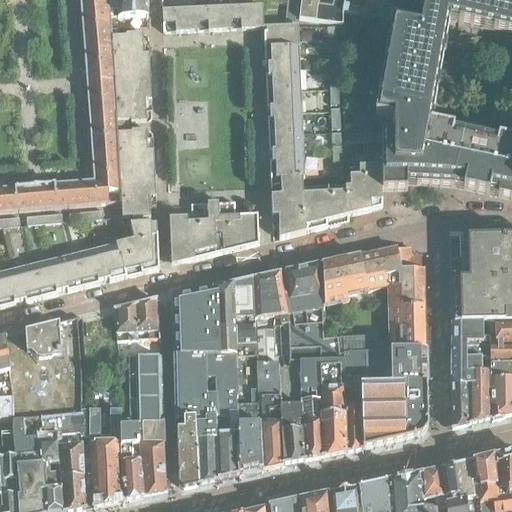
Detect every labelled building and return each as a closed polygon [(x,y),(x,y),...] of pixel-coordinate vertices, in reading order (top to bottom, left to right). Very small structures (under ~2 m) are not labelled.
[(120,13),(119,0),(105,1),(105,0),(79,0),(81,12),(106,10),(106,14),(120,13)] [(118,0),(119,0),(120,13),(106,14),(108,30),(114,30),(113,22),(150,23),(148,0),(118,0)] [(301,0),(299,11),(298,23),(341,28),(343,15),(345,0),(301,0)] [(345,0),(343,15),(368,20),(371,0),(345,0)] [(392,0),(371,0),(368,20),(388,24),(390,12),(391,8),(392,0)] [(511,0),(416,0),(413,18),(412,25),(392,22),(375,118),(381,119),(381,136),(381,169),(382,190),(381,193),(407,193),(407,187),(452,191),(511,203),(511,0)] [(413,18),(416,0),(392,0),(391,8),(390,12),(413,18)] [(287,7),(285,24),(295,25),(297,8),(287,7)] [(108,30),(106,14),(106,10),(81,12),(82,32),(108,30)] [(261,10),(229,11),(230,34),(262,32),(263,31),(261,10)] [(230,34),(229,11),(196,13),(197,36),(230,34)] [(197,36),(196,13),(164,15),(165,37),(197,36)] [(297,29),(263,31),(262,32),(263,53),(298,51),(297,29)] [(108,30),(82,32),(84,50),(109,49),(108,30)] [(335,30),(326,31),(326,41),(335,40),(335,30)] [(153,104),(151,58),(145,59),(144,38),(128,38),(128,40),(121,40),(121,33),(114,33),(115,48),(115,66),(116,84),(117,102),(118,119),(118,131),(126,130),(125,124),(132,124),(132,126),(148,126),(147,104),(153,104)] [(335,44),(327,44),(327,60),(336,60),(335,44)] [(111,66),(109,49),(84,50),(85,68),(111,66)] [(298,51),(263,53),(264,75),(299,73),(298,51)] [(336,64),(327,64),(329,85),(337,84),(336,64)] [(111,66),(85,68),(86,75),(86,86),(112,84),(111,73),(111,66)] [(300,95),(299,73),(264,75),(265,96),(300,95)] [(113,102),(112,84),(86,86),(87,104),(113,102)] [(337,88),(329,88),(330,109),(339,108),(337,88)] [(300,95),(265,96),(266,118),(301,116),(300,95)] [(113,102),(87,104),(88,121),(114,119),(113,102)] [(339,112),(330,112),(331,133),(339,133),(339,112)] [(301,116),(266,118),(268,140),(302,138),(301,116)] [(114,119),(88,121),(90,140),(116,138),(114,119)] [(156,200),(155,154),(149,154),(148,134),(133,134),(133,136),(126,136),(126,130),(118,131),(119,138),(120,157),(121,193),(122,205),(122,221),(123,221),(132,220),(132,222),(151,221),(150,200),(156,200)] [(340,136),(331,136),(332,146),(340,146),(340,136)] [(379,136),(367,136),(347,137),(347,146),(379,144),(379,136)] [(117,157),(116,138),(90,140),(91,159),(117,157)] [(303,160),(302,138),(268,140),(269,162),(303,160)] [(341,149),(332,150),(332,166),(341,165),(341,149)] [(119,193),(117,157),(91,159),(92,184),(94,184),(94,190),(114,189),(115,193),(119,193)] [(304,182),(303,160),(269,162),(270,183),(302,182),(304,182)] [(381,210),(381,203),(377,203),(369,203),(370,189),(382,190),(381,169),(349,171),(350,190),(303,193),(302,182),(270,183),(272,231),(278,231),(279,243),(348,225),(348,219),(370,213),(381,210)] [(341,169),(333,170),(333,180),(342,179),(341,169)] [(94,184),(92,184),(73,185),(75,208),(122,205),(121,193),(119,193),(115,193),(114,189),(94,190),(94,184)] [(75,208),(73,185),(53,186),(55,210),(75,208)] [(55,210),(53,186),(35,188),(37,212),(55,210)] [(35,188),(14,190),(16,214),(37,212),(35,188)] [(381,193),(382,190),(370,189),(369,203),(377,203),(381,203),(381,193)] [(14,190),(0,191),(0,215),(16,214),(14,190)] [(259,249),(258,219),(236,220),(235,207),(192,209),(192,222),(170,222),(172,270),(259,249)] [(103,214),(86,215),(86,224),(103,223),(103,214)] [(86,224),(86,215),(69,216),(69,225),(86,224)] [(62,217),(44,219),(44,227),(62,226),(62,217)] [(44,227),(44,219),(26,220),(27,229),(44,227)] [(18,259),(13,236),(12,234),(18,234),(17,230),(19,230),(19,220),(1,222),(2,231),(9,261),(18,259)] [(117,248),(125,281),(159,273),(157,227),(130,228),(131,244),(117,248)] [(489,328),(511,327),(511,239),(496,240),(495,232),(449,233),(451,329),(489,328)] [(125,281),(117,248),(97,253),(105,286),(125,281)] [(348,262),(323,268),(324,276),(325,310),(329,310),(349,306),(348,300),(387,292),(388,353),(388,354),(425,353),(425,333),(426,333),(426,328),(425,328),(424,322),(425,322),(425,310),(424,310),(424,299),(424,293),(425,293),(424,272),(422,272),(421,258),(413,259),(411,251),(398,254),(397,251),(380,255),(360,260),(360,259),(348,262)] [(105,286),(97,253),(76,258),(85,291),(105,286)] [(85,291),(76,258),(55,263),(64,296),(85,291)] [(64,296),(55,263),(34,268),(42,302),(64,296)] [(324,276),(323,268),(323,267),(304,272),(308,301),(315,300),(318,314),(324,313),(323,310),(324,310),(325,310),(324,276)] [(42,302),(34,269),(13,274),(22,307),(42,302)] [(308,301),(304,272),(285,276),(288,286),(294,318),(299,317),(297,304),(308,301)] [(22,307),(13,274),(0,277),(0,308),(1,312),(22,307)] [(288,286),(285,276),(250,283),(252,327),(252,331),(261,331),(260,322),(278,321),(279,329),(288,328),(288,327),(288,319),(294,318),(288,286)] [(252,327),(250,283),(214,292),(173,300),(174,330),(175,359),(176,407),(213,406),(215,485),(220,484),(233,481),(233,476),(238,475),(239,480),(232,328),(252,327)] [(299,317),(294,318),(288,319),(288,327),(299,327),(300,365),(301,379),(323,379),(326,378),(326,359),(343,357),(376,354),(376,337),(338,338),(338,341),(325,342),(324,313),(318,314),(315,300),(308,301),(297,304),(299,317)] [(137,345),(160,345),(160,342),(159,342),(157,303),(136,308),(137,345)] [(115,313),(114,314),(115,323),(117,346),(134,346),(137,345),(136,308),(115,313)] [(115,323),(114,314),(94,319),(96,327),(115,323)] [(289,365),(288,328),(279,329),(278,321),(260,322),(261,331),(252,331),(254,369),(278,368),(279,401),(283,470),(305,466),(302,393),(301,379),(300,365),(289,365)] [(83,378),(79,336),(77,322),(10,339),(20,382),(18,396),(14,426),(44,423),(43,422),(83,418),(83,414),(82,414),(83,385),(83,378)] [(252,331),(252,327),(232,328),(239,480),(262,475),(259,402),(279,401),(278,368),(254,369),(252,331)] [(289,365),(300,365),(299,327),(288,327),(288,328),(289,365)] [(511,327),(489,328),(489,354),(490,354),(491,366),(511,366),(511,327)] [(489,354),(489,328),(451,329),(452,349),(469,349),(469,354),(489,354)] [(6,340),(0,341),(0,393),(1,398),(18,396),(20,382),(10,339),(6,340)] [(134,346),(117,346),(118,361),(135,360),(137,360),(137,359),(161,359),(160,345),(137,345),(134,346)] [(469,349),(452,349),(452,380),(469,379),(469,354),(469,349)] [(428,424),(427,388),(390,389),(388,354),(388,353),(376,354),(343,357),(344,400),(352,399),(352,402),(361,402),(363,454),(386,449),(403,445),(416,442),(420,441),(427,432),(428,424)] [(426,385),(426,356),(426,353),(425,353),(388,354),(390,389),(427,388),(428,388),(427,385),(426,385)] [(469,354),(469,379),(470,429),(492,424),(491,383),(491,366),(490,354),(489,354),(469,354)] [(344,400),(343,357),(326,359),(326,378),(323,379),(301,379),(302,393),(323,392),(324,418),(321,418),(322,463),(345,458),(345,427),(344,400)] [(161,380),(161,359),(137,360),(135,360),(135,368),(129,369),(129,380),(130,380),(130,381),(131,381),(135,381),(161,380)] [(511,383),(511,366),(491,366),(491,383),(511,383)] [(469,379),(452,380),(452,433),(470,429),(469,379)] [(162,401),(161,380),(135,381),(136,390),(129,390),(130,401),(130,402),(131,402),(136,402),(162,401)] [(511,383),(491,383),(492,424),(511,419),(511,383)] [(305,466),(322,463),(321,418),(324,418),(323,392),(302,393),(305,466)] [(0,454),(2,467),(0,467),(0,511),(16,511),(16,503),(18,500),(14,428),(14,426),(18,396),(1,398),(0,398),(0,454)] [(352,399),(344,400),(345,427),(345,458),(362,454),(362,455),(363,454),(361,402),(352,402),(352,399)] [(163,426),(162,401),(136,402),(136,411),(130,411),(130,422),(138,422),(139,427),(163,426)] [(283,470),(279,401),(259,402),(262,475),(283,470)] [(195,490),(215,485),(213,406),(176,407),(177,423),(183,423),(183,422),(193,421),(195,490)] [(89,414),(83,414),(83,418),(43,422),(44,423),(44,432),(57,432),(62,511),(86,511),(83,447),(62,449),(61,440),(80,439),(80,442),(83,442),(83,434),(89,434),(89,414)] [(90,441),(89,441),(89,448),(93,511),(98,511),(124,507),(124,506),(121,430),(120,414),(110,414),(111,445),(101,445),(101,414),(89,414),(89,434),(90,441)] [(183,492),(195,490),(193,421),(183,422),(183,423),(177,423),(179,489),(183,492)] [(44,423),(14,426),(14,428),(18,500),(16,503),(16,511),(41,511),(41,500),(47,500),(45,471),(39,471),(38,433),(44,432),(44,423)] [(164,448),(164,427),(139,429),(140,449),(164,448)] [(124,506),(144,501),(140,449),(139,429),(121,430),(124,506)] [(62,511),(57,432),(44,432),(38,433),(39,471),(45,471),(47,500),(41,500),(41,511),(62,511)] [(164,448),(140,449),(144,501),(167,496),(166,494),(164,448)] [(511,456),(496,461),(499,492),(500,502),(511,499),(511,456)] [(499,492),(496,461),(475,466),(476,488),(481,487),(482,495),(499,492)] [(440,511),(472,511),(472,505),(478,504),(477,495),(482,495),(481,487),(476,488),(475,466),(457,471),(459,502),(444,505),(445,511),(440,511)] [(459,502),(457,471),(442,474),(444,505),(459,502)] [(440,511),(445,511),(444,505),(442,474),(421,479),(423,505),(435,502),(435,511),(440,511)] [(423,511),(423,505),(421,479),(386,486),(390,510),(386,511),(385,511),(423,511)] [(385,511),(386,511),(390,510),(386,486),(358,492),(359,511),(385,511)] [(359,511),(358,492),(357,492),(356,493),(329,499),(329,498),(327,499),(328,511),(359,511)] [(511,511),(511,499),(500,502),(499,492),(482,495),(477,495),(478,504),(478,505),(481,507),(494,504),(495,511),(511,511)] [(299,504),(299,505),(299,511),(328,511),(327,499),(299,504)]
